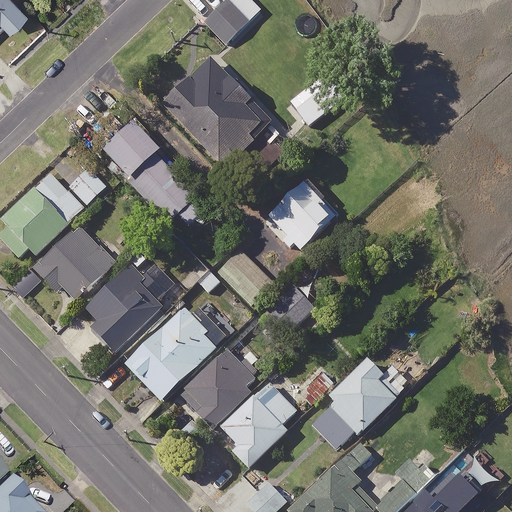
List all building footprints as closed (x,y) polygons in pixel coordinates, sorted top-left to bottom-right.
[(27,16),(11,0),(0,0),(0,31),(4,28),(9,33),(27,16)] [(250,26),(228,2),(204,23),(226,47),(250,26)] [(250,106),(213,65),(165,109),(224,173),(266,135),(244,111),(250,106)] [(162,154),(138,128),(105,156),(168,228),(179,218),(189,229),(205,215),(157,159),(162,154)] [(71,191),(89,209),(108,190),(90,172),(71,191)] [(89,209),(71,191),(68,194),(52,177),(5,224),(11,231),(0,242),(20,262),(30,253),(38,260),(89,209)] [(338,222),(307,187),(269,220),(300,256),(338,222)] [(115,268),(78,232),(37,274),(59,296),(64,291),(78,305),(115,268)] [(205,247),(194,257),(209,273),(220,262),(205,247)] [(274,286),(240,254),(218,277),(252,309),(274,286)] [(167,297),(138,266),(88,313),(100,326),(92,333),(116,358),(163,313),(157,307),(167,297)] [(213,275),(201,288),(212,298),(224,285),(213,275)] [(314,312),(295,293),(272,316),(291,335),(314,312)] [(222,348),(186,312),(128,370),(164,406),(222,348)] [(182,400),(213,433),(253,394),(246,387),(252,381),(228,356),(182,400)] [(402,400),(369,365),(330,401),(337,409),(314,430),(335,454),(356,435),(360,439),(402,400)] [(297,416),(269,387),(223,433),(240,450),(234,456),(251,473),(288,435),(283,430),(297,416)] [(473,511),(498,485),(465,454),(411,511),(473,511)] [(375,511),(355,492),(358,489),(338,469),(294,511),(375,511)] [(273,479),(248,506),(254,511),(280,511),(293,498),(273,479)] [(0,511),(38,511),(8,481),(0,489),(0,511)]
